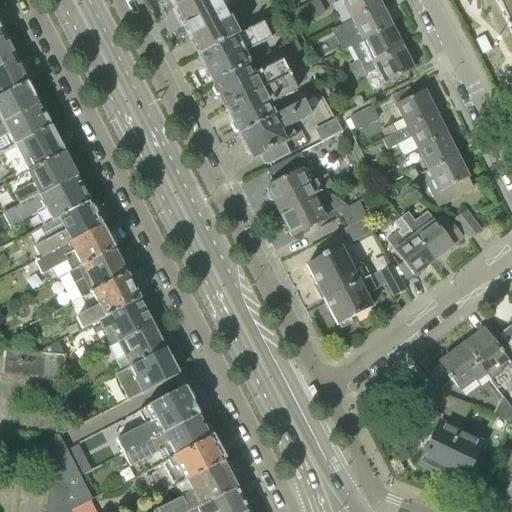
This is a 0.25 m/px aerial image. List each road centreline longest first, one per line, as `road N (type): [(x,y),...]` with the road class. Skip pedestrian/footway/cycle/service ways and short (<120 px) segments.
road 1 (residential): [(26,0),(291,508)]
road 2 (secondary): [(58,0),(314,500)]
road 3 (secondary): [(347,493),(89,0)]
road 4 (residential): [(324,387),(117,0)]
road 5 (residential): [(511,258),(324,387)]
road 6 (residential): [(428,0),(511,164)]
